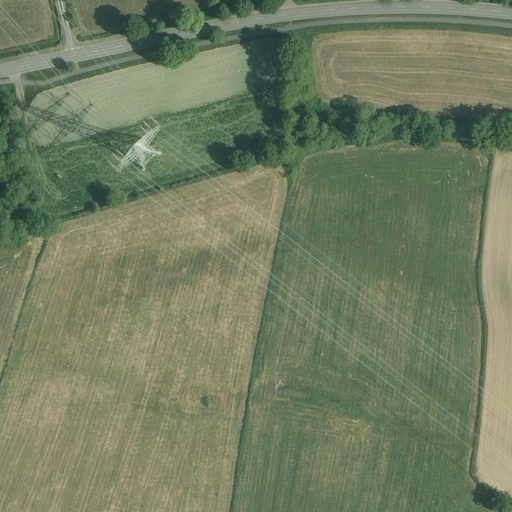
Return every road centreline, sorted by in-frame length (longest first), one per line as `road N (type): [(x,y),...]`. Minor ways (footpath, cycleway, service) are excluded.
road 1 (tertiary): [(511,12),(329,8),(0,72)]
road 2 (track): [(11,69),(31,149),(46,171),(58,172)]
